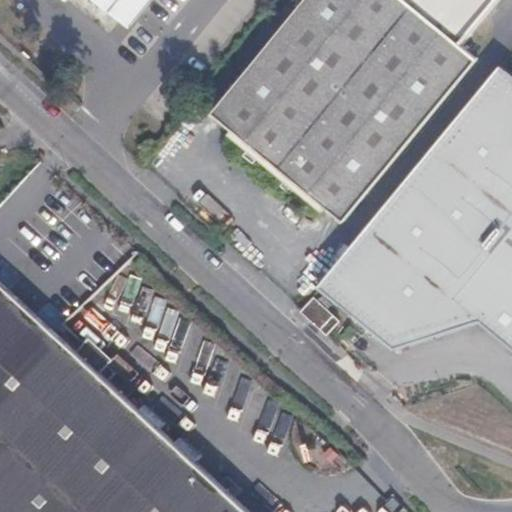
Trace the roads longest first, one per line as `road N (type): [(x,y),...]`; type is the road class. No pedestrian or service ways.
road 1 (residential): [(455,511),(356,401),(0,82)]
road 2 (unknown): [(40,0),(138,87)]
